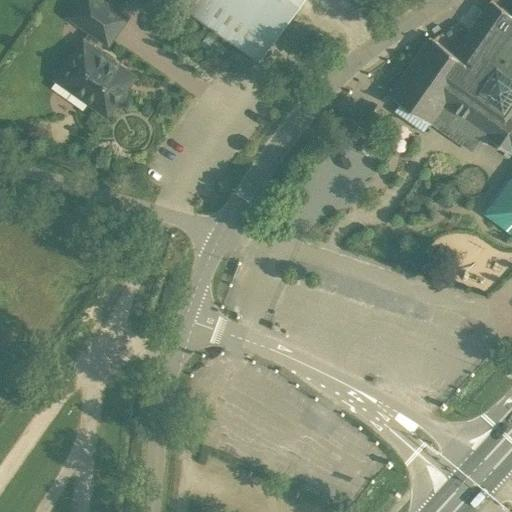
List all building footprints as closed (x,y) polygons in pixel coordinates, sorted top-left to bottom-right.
[(129,17),(104,0),(77,0),(65,17),(108,47),(129,17)] [(170,0),(257,61),(301,0),(170,0)] [(511,16),(490,1),(452,55),(429,38),(388,97),(429,125),(444,103),(487,133),(484,137),(511,156),(511,16)] [(105,53),(101,54),(83,41),(55,80),(106,116),(115,104),(118,103),(120,103),(123,101),(125,99),(126,96),(126,94),(126,89),(134,77),(115,64),(115,60),(113,57),(111,55),(108,53),(105,53)] [(361,123),(372,132),(388,113),(376,104),(361,123)] [(511,173),(485,216),(511,232),(511,173)]
